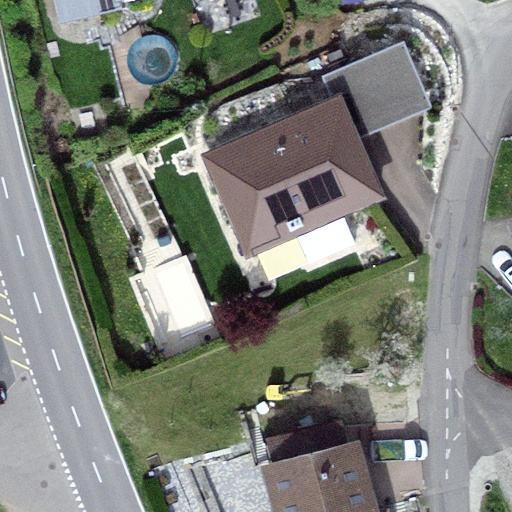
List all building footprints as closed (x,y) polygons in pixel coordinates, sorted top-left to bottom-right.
[(56,0),(60,16),(128,0),(56,0)] [(377,122),(437,97),(410,31),(349,56),(377,122)] [(207,157),(248,252),(295,232),(308,263),(354,244),(340,212),(377,196),(337,101),(207,157)] [(122,143),(90,158),(98,175),(105,171),(113,189),(138,177),(122,143)] [(353,381),(323,394),(333,415),(362,403),(353,381)] [(273,474),(283,511),(366,511),(341,425),(269,444),(277,473),(273,474)]
